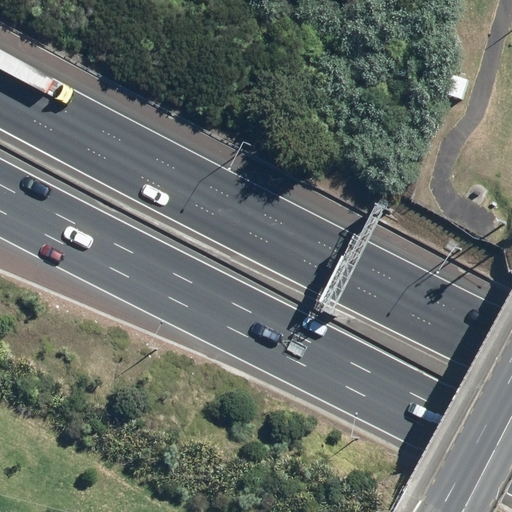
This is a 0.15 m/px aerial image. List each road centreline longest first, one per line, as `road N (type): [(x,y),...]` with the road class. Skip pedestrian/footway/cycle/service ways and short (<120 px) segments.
road 1 (motorway): [(0,102),(511,362)]
road 2 (motorway): [(511,443),(0,184)]
road 3 (primary): [(454,511),(511,404)]
